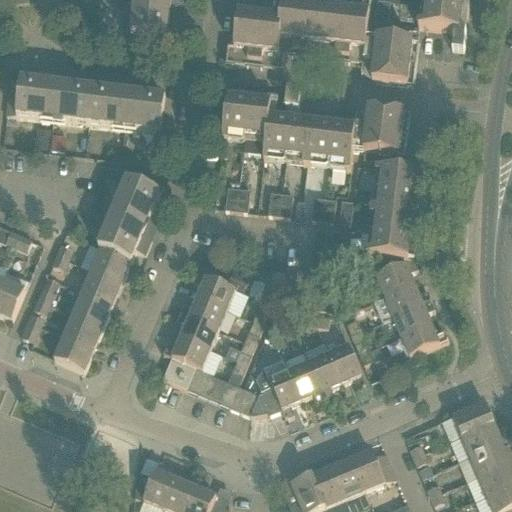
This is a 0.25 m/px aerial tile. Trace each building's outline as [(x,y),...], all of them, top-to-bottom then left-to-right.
[(136,0),(130,51),(166,55),(169,33),(178,34),(180,17),(177,17),(179,0),(136,0)] [(364,64),(371,5),(372,3),(345,0),(234,0),(232,19),(238,20),(234,54),(243,65),(277,69),(279,53),(364,64)] [(419,28),(419,33),(420,33),(455,37),(454,44),(452,56),(453,56),(464,57),(466,38),(467,38),(460,37),(462,18),(468,19),(469,14),(463,13),(464,0),(428,0),(425,32),(420,32),(420,28),(419,28)] [(389,18),(390,7),(377,5),(376,16),(389,18)] [(387,29),(389,18),(376,16),(375,27),(387,29)] [(378,42),(372,86),(408,90),(414,85),(419,47),(418,47),(419,39),(380,34),(379,43),(378,42)] [(11,86),(7,121),(8,121),(27,123),(130,136),(151,138),(169,141),(171,141),(176,105),(154,103),(155,93),(154,93),(138,91),(137,94),(119,92),(118,99),(69,93),(70,86),(51,84),(52,81),(34,79),(33,89),(11,86)] [(299,116),(301,96),(288,94),(286,115),(299,116)] [(226,120),(223,146),(227,146),(227,145),(224,145),(225,140),(246,142),(244,160),(264,163),(264,166),(268,167),(268,166),(266,165),(266,161),(350,171),(350,175),(346,175),(346,176),(351,177),(356,135),(355,135),(336,133),(337,127),(332,126),(331,132),(293,128),(294,122),(289,121),(288,127),(270,125),(271,119),(272,109),(252,107),(253,101),(248,101),(247,107),(228,104),(226,120)] [(408,143),(410,125),(404,118),(369,114),(366,138),(408,143)] [(33,143),(32,152),(49,154),(51,135),(38,134),(37,143),(33,143)] [(405,161),(408,143),(366,138),(364,157),(365,157),(364,166),(410,172),(412,162),(405,161)] [(368,257),(367,261),(404,265),(409,266),(411,247),(417,247),(418,242),(412,241),(416,204),(422,204),(423,199),(417,198),(419,180),(425,181),(426,174),(428,161),(416,160),(414,178),(378,174),(377,178),(378,179),(379,175),(383,176),(373,261),(368,260),(369,257),(368,257)] [(123,195),(99,253),(132,268),(137,257),(145,260),(152,245),(150,243),(157,226),(150,224),(164,191),(163,190),(131,177),(131,178),(123,195)] [(238,206),(239,195),(228,193),(227,205),(238,206)] [(250,196),(239,195),(238,206),(249,207),(250,196)] [(281,211),(282,200),(271,198),(270,210),(281,211)] [(292,212),(293,204),(293,201),(282,200),(281,211),(292,212)] [(324,216),(325,205),(314,204),(312,215),(324,216)] [(236,217),(238,206),(227,205),(225,216),(236,217)] [(335,217),(336,206),(325,205),(324,216),(335,217)] [(248,218),(249,207),(238,206),(236,217),(248,218)] [(352,220),(353,208),(342,207),(341,218),(352,220)] [(279,222),(281,211),(270,210),(268,221),(279,222)] [(291,223),(292,212),(281,211),(279,222),(291,223)] [(322,227),(324,216),(312,215),(311,226),(317,227),(322,227)] [(334,229),(335,217),(324,216),(322,227),(334,229)] [(351,231),(352,220),(341,218),(339,229),(351,231)] [(327,237),(315,236),(314,247),(326,248),(327,237)] [(17,253),(22,242),(12,238),(7,249),(17,253)] [(343,250),(345,239),(333,238),(332,249),(343,250)] [(27,258),(32,246),(22,242),(17,253),(27,258)] [(324,260),(326,248),(314,247),(313,258),(324,260)] [(342,258),(343,250),(332,249),(330,261),(342,262),(342,258)] [(73,256),(62,251),(57,262),(69,266),(73,256)] [(123,290),(132,268),(99,253),(99,254),(101,255),(92,276),(123,290)] [(326,271),(327,262),(324,260),(313,258),(312,269),(326,271)] [(341,273),(342,262),(330,261),(327,262),(326,271),(341,273)] [(64,277),(69,266),(57,262),(53,272),(64,277)] [(406,270),(376,283),(385,303),(414,290),(410,279),(418,276),(415,267),(409,266),(404,266),(406,270)] [(339,284),(341,273),(326,271),(312,269),(310,281),(339,284)] [(235,274),(227,290),(242,297),(250,281),(235,274)] [(113,312),(123,290),(92,276),(83,298),(113,312)] [(286,279),(272,278),(272,296),(284,297),(286,279)] [(227,317),(236,296),(197,280),(193,289),(202,293),(198,304),(227,317)] [(338,295),(339,284),(310,281),(309,292),(338,295)] [(50,310),(59,289),(48,284),(38,305),(50,310)] [(0,321),(12,326),(25,296),(25,295),(2,286),(0,291),(0,321)] [(432,307),(428,298),(419,302),(414,290),(385,303),(373,308),(382,328),(393,323),(432,307)] [(336,307),(338,295),(309,292),(308,304),(336,307)] [(104,334),(113,312),(83,298),(73,321),(104,334)] [(219,337),(227,317),(198,304),(193,315),(184,312),(180,320),(219,337)] [(335,317),(336,307),(308,304),(307,314),(335,317)] [(45,321),(50,310),(38,305),(34,316),(45,321)] [(435,315),(432,307),(393,323),(402,343),(431,330),(427,319),(435,315)] [(264,332),(268,322),(257,317),(253,328),(264,332)] [(210,357),(219,337),(180,320),(177,329),(186,333),(181,344),(210,357)] [(43,325),(32,321),(22,344),(34,348),(43,325)] [(95,356),(104,334),(73,321),(64,343),(95,356)] [(317,334),(319,322),(308,321),(306,332),(317,334)] [(329,335),(330,324),(319,322),(317,334),(329,335)] [(347,331),(351,341),(362,337),(357,326),(347,331)] [(259,342),(264,332),(253,328),(249,338),(259,342)] [(272,328),(269,334),(279,338),(282,332),(272,328)] [(436,342),(431,330),(402,343),(410,363),(449,347),(445,338),(436,342)] [(275,348),(279,338),(269,334),(265,343),(275,348)] [(366,346),(362,337),(351,341),(355,351),(366,346)] [(85,378),(95,356),(64,343),(54,365),(85,378)] [(202,377),(210,357),(181,344),(176,355),(167,352),(163,361),(172,364),(196,374),(202,377)] [(371,360),(366,346),(355,351),(361,364),(371,360)] [(366,391),(358,372),(349,352),(330,361),(329,361),(342,391),(353,386),(357,395),(366,391)] [(251,362),(241,357),(236,367),(247,372),(251,362)] [(326,408),(304,358),(285,367),(287,372),(302,408),(313,403),(317,412),(326,408)] [(374,368),(371,360),(361,364),(364,372),(374,368)] [(342,391),(329,361),(309,369),(326,408),(334,404),(330,395),(342,391)] [(187,396),(196,374),(172,364),(163,386),(187,396)] [(287,372),(285,367),(284,368),(283,365),(264,374),(273,396),(260,401),(251,422),(254,423),(268,420),(269,422),(282,417),(285,425),(294,421),(291,412),(302,408),(287,372)] [(238,392),(247,372),(236,367),(228,388),(238,392)] [(198,400),(207,379),(202,377),(196,374),(187,396),(198,400)] [(208,405),(217,384),(207,379),(198,400),(208,405)] [(219,409),(228,388),(217,384),(208,405),(219,409)] [(229,414),(238,392),(228,388),(219,409),(229,414)] [(240,418),(249,397),(238,392),(229,414),(240,418)] [(251,422),(260,401),(249,397),(240,418),(251,423),(251,422)] [(486,409),(484,410),(453,423),(461,444),(494,430),(486,409)] [(503,450),(494,430),(461,444),(470,464),(503,450)] [(478,484),(511,470),(503,450),(470,464),(478,484)] [(421,451),(411,455),(410,456),(414,464),(425,459),(421,451)] [(397,486),(386,461),(375,465),(372,458),(352,466),(366,499),(397,486)] [(428,467),(425,459),(414,464),(417,472),(428,467)] [(366,499),(352,466),(332,475),(346,507),(366,499)] [(165,511),(176,486),(165,481),(169,472),(160,469),(153,484),(139,478),(135,503),(144,507),(155,511),(165,511)] [(511,492),(511,471),(511,470),(478,484),(487,503),(511,492)] [(334,511),(346,507),(332,475),(312,483),(324,511),(334,511)] [(188,511),(200,485),(191,482),(188,491),(176,486),(165,511),(188,511)] [(324,511),(312,483),(291,492),(298,508),(289,511),(324,511)] [(212,511),(217,503),(205,498),(209,489),(200,485),(188,511),(212,511)] [(438,491),(427,495),(431,504),(442,499),(438,491)] [(511,511),(511,492),(487,503),(490,511),(511,511)] [(434,511),(445,507),(442,499),(431,504),(434,511)]
